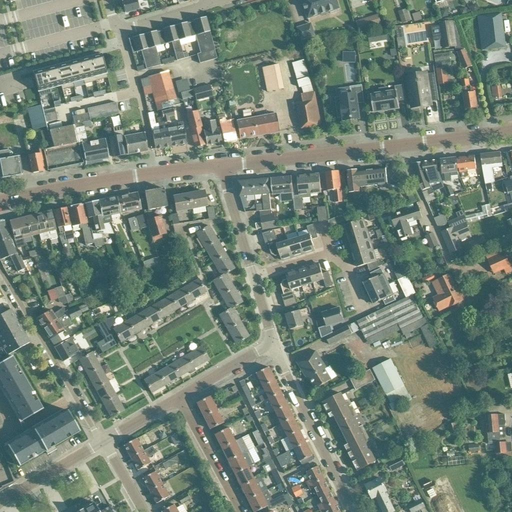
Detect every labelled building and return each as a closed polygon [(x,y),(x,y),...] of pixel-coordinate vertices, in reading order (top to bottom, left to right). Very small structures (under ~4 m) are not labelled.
[(136,0),(123,0),(123,1),(121,1),(124,13),(139,9),(136,0)] [(301,0),(308,19),(319,15),(318,12),(329,9),(331,14),(339,12),(337,6),(338,6),(336,0),(301,0)] [(405,26),(414,23),(411,11),(402,14),(405,26)] [(482,50),(511,46),(511,44),(508,12),(477,17),(482,50)] [(424,15),(416,16),(417,23),(425,22),(424,15)] [(206,18),(205,17),(193,21),(193,22),(187,24),(186,23),(187,23),(187,22),(174,26),(178,41),(179,40),(195,36),(200,53),(197,54),(197,55),(199,64),(217,59),(214,50),(215,50),(213,45),(209,32),(210,32),(209,31),(205,18),(206,18)] [(365,20),(356,22),(359,32),(368,29),(365,20)] [(455,46),(451,22),(439,24),(443,48),(455,46)] [(297,28),(301,40),(315,38),(311,24),(297,28)] [(178,41),(174,26),(162,29),(162,30),(163,30),(163,31),(160,32),(163,45),(171,43),(176,61),(184,59),(183,53),(179,40),(178,41)] [(155,47),(163,45),(160,32),(156,33),(156,32),(156,31),(144,34),(153,67),(160,65),(155,47)] [(386,31),(368,34),(369,43),(388,40),(386,31)] [(153,67),(144,34),(132,38),(133,39),(129,40),(129,39),(128,39),(132,54),(141,51),(146,69),(153,67)] [(471,66),(464,49),(457,53),(464,69),(471,66)] [(101,54),(89,57),(96,81),(107,78),(101,54)] [(347,54),(347,66),(360,66),(361,54),(347,54)] [(437,74),(438,84),(455,81),(453,66),(452,66),(451,64),(453,64),(453,63),(455,61),(455,60),(455,58),(455,56),(453,54),(452,54),(449,54),(434,56),(437,74)] [(86,58),(78,60),(83,79),(83,80),(84,84),(85,84),(96,81),(89,57),(86,58)] [(78,60),(67,63),(72,82),(73,82),(83,80),(83,79),(78,60)] [(295,102),(300,128),(320,124),(314,91),(313,92),(303,60),(292,63),(299,88),(301,87),(303,93),(301,93),(303,100),(295,102)] [(67,63),(56,66),(61,85),(60,86),(62,90),(73,87),(74,87),(73,82),(72,82),(67,63)] [(263,68),(268,92),(284,89),(279,65),(263,68)] [(56,66),(45,69),(50,88),(60,86),(61,85),(56,66)] [(45,69),(33,72),(39,96),(51,93),(50,88),(45,69)] [(175,99),(167,72),(167,71),(147,77),(157,111),(171,107),(175,99)] [(439,101),(435,73),(434,73),(425,75),(425,74),(425,75),(426,80),(419,81),(419,80),(416,81),(409,82),(409,83),(412,107),(415,106),(415,107),(427,105),(428,105),(427,102),(438,101),(439,101)] [(477,108),(475,92),(471,92),(469,79),(461,80),(466,109),(477,108)] [(193,89),(196,100),(202,98),(201,94),(211,91),(210,85),(193,89)] [(357,104),(364,103),(362,85),(350,87),(351,95),(341,96),(341,97),(342,104),(341,104),(341,106),(336,106),(338,118),(343,118),(343,119),(344,119),(344,121),(359,119),(357,104)] [(373,113),(399,109),(398,101),(405,100),(403,85),(395,87),(396,91),(388,92),(387,88),(379,89),(379,94),(371,95),(373,113)] [(180,93),(182,100),(194,96),(193,90),(180,93)] [(505,90),(496,91),(498,103),(507,102),(505,90)] [(116,102),(110,104),(113,115),(118,114),(116,102)] [(110,104),(104,105),(107,117),(113,115),(110,104)] [(41,105),(27,108),(32,130),(46,127),(45,123),(43,117),(42,111),(41,107),(41,105)] [(104,105),(98,106),(101,118),(107,117),(104,105)] [(98,106),(93,108),(95,119),(101,118),(98,106)] [(55,108),(43,111),(44,117),(56,114),(55,108)] [(93,108),(87,109),(88,113),(90,121),(95,119),(93,108)] [(161,112),(163,122),(164,123),(169,122),(168,117),(174,116),(173,110),(161,112)] [(434,112),(436,126),(447,124),(445,110),(434,112)] [(192,137),(195,147),(197,146),(198,148),(202,147),(202,145),(204,144),(200,127),(201,127),(197,111),(186,114),(192,137)] [(162,148),(157,124),(155,124),(152,112),(148,113),(151,132),(155,149),(154,149),(154,150),(162,148)] [(44,149),(42,150),(47,170),(49,170),(50,172),(81,166),(81,163),(82,163),(79,145),(75,128),(82,126),(82,123),(90,121),(88,113),(72,117),(74,125),(47,132),(49,140),(43,142),(44,143),(43,144),(44,149)] [(56,114),(44,117),(46,122),(57,120),(56,114)] [(217,116),(224,142),(236,139),(232,122),(226,123),(224,114),(217,116)] [(275,114),(236,121),(239,139),(279,132),(275,114)] [(164,123),(163,122),(160,123),(159,118),(156,118),(157,124),(162,148),(170,147),(167,129),(166,125),(164,125),(164,123)] [(206,145),(221,142),(218,128),(215,129),(213,120),(203,123),(205,131),(203,132),(206,145)] [(178,127),(167,129),(170,147),(186,144),(182,122),(177,123),(178,127)] [(114,137),(109,138),(113,157),(125,155),(122,136),(124,136),(122,126),(113,128),(114,137)] [(84,127),(75,128),(79,145),(81,144),(84,160),(85,160),(86,164),(94,163),(93,161),(108,158),(105,139),(87,143),(84,127)] [(42,142),(43,142),(49,140),(47,132),(46,130),(40,131),(42,142)] [(144,133),(124,137),(127,155),(148,151),(148,150),(147,150),(144,133)] [(31,173),(44,171),(41,160),(43,160),(40,147),(38,147),(39,153),(28,155),(31,173)] [(0,178),(22,175),(19,156),(10,158),(8,150),(0,151),(0,178)] [(481,165),(483,172),(488,171),(488,167),(502,166),(502,165),(500,153),(480,155),(481,165)] [(474,156),(457,158),(458,169),(459,168),(462,178),(468,177),(468,175),(467,170),(476,169),(474,156)] [(458,169),(457,158),(441,160),(442,173),(444,173),(445,181),(451,181),(451,176),(458,175),(459,178),(462,178),(459,168),(458,169)] [(422,162),(430,183),(442,181),(440,176),(437,171),(436,160),(422,162)] [(422,162),(413,163),(415,173),(423,193),(427,191),(429,195),(434,193),(430,183),(422,162)] [(375,169),(357,171),(358,182),(364,181),(365,187),(377,185),(387,184),(386,168),(375,169)] [(391,179),(396,183),(404,171),(400,168),(391,179)] [(357,169),(346,171),(349,193),(360,191),(359,191),(359,187),(365,187),(364,181),(358,182),(357,171),(357,169)] [(335,203),(336,202),(337,208),(343,208),(339,171),(325,173),(328,191),(334,190),(335,203)] [(483,172),(485,185),(502,180),(501,176),(490,179),(489,171),(488,171),(483,172)] [(319,174),(308,175),(310,198),(311,198),(310,194),(321,192),(319,174)] [(310,198),(308,175),(297,176),(299,196),(293,196),(293,201),(294,210),(303,209),(302,198),(310,198)] [(272,195),(281,194),(282,202),(293,201),(293,196),(293,193),(291,176),(271,178),(272,195)] [(262,195),(264,211),(271,210),(269,194),(268,179),(253,180),(255,195),(262,195)] [(253,180),(238,182),(240,196),(244,208),(248,208),(247,196),(255,195),(253,180)] [(445,188),(449,198),(450,197),(455,195),(451,186),(445,188)] [(144,192),(147,210),(166,207),(163,188),(144,192)] [(203,191),(189,194),(191,209),(206,206),(203,191)] [(137,193),(116,197),(120,213),(140,209),(137,193)] [(191,209),(189,194),(173,197),(176,212),(191,209)] [(456,195),(455,195),(450,197),(453,204),(458,201),(456,195)] [(120,213),(116,197),(98,201),(103,224),(109,222),(111,222),(110,215),(120,213)] [(367,202),(372,212),(377,210),(372,199),(367,202)] [(97,201),(85,204),(88,218),(93,217),(94,225),(96,232),(112,232),(109,223),(102,224),(97,201)] [(82,229),(85,241),(86,245),(94,243),(93,240),(92,234),(90,226),(87,226),(83,204),(67,207),(71,226),(79,225),(80,230),(82,229)] [(466,216),(468,223),(492,217),(489,204),(481,206),(483,213),(477,214),(476,213),(466,216)] [(418,206),(390,215),(394,227),(396,227),(400,240),(412,236),(408,223),(422,218),(418,206)] [(207,208),(208,219),(215,218),(213,207),(207,208)] [(317,208),(318,222),(328,221),(326,207),(317,208)] [(66,208),(53,210),(60,233),(58,234),(60,243),(64,249),(67,257),(68,256),(70,256),(68,247),(66,240),(74,238),(72,230),(71,230),(66,208)] [(272,217),(271,210),(264,211),(260,211),(264,230),(275,228),(273,217),(272,217)] [(51,211),(42,213),(49,239),(49,240),(58,238),(55,229),(56,229),(51,211)] [(434,218),(438,227),(448,224),(443,212),(438,214),(439,216),(434,218)] [(49,239),(42,213),(36,215),(36,214),(34,214),(39,234),(41,241),(49,239)] [(39,234),(34,214),(32,215),(32,216),(26,217),(30,236),(39,234)] [(145,214),(137,217),(141,229),(148,227),(145,215),(145,214)] [(148,215),(145,215),(148,227),(150,230),(154,244),(163,241),(161,235),(166,233),(160,215),(149,219),(148,215)] [(464,216),(455,220),(457,226),(467,222),(464,216)] [(30,236),(26,217),(20,219),(19,218),(17,218),(22,238),(23,238),(30,236)] [(23,238),(22,238),(17,218),(15,219),(15,220),(9,222),(14,240),(17,248),(24,246),(23,238)] [(17,272),(25,268),(21,259),(20,256),(18,257),(4,220),(0,221),(0,259),(10,256),(17,272)] [(344,225),(348,236),(366,230),(362,220),(344,225)] [(311,240),(318,238),(313,224),(306,226),(309,234),(298,237),(303,253),(315,250),(311,240)] [(457,239),(470,234),(466,224),(453,229),(452,228),(442,232),(451,253),(461,249),(457,239)] [(196,233),(204,248),(217,240),(208,226),(196,233)] [(264,239),(276,236),(274,230),(262,233),(264,239)] [(369,241),(366,230),(348,236),(351,245),(350,245),(351,246),(369,241)] [(425,236),(431,248),(438,245),(433,233),(425,236)] [(276,236),(264,239),(266,245),(268,245),(271,254),(275,256),(280,255),(281,260),(292,257),(288,241),(277,244),(276,242),(277,242),(276,236)] [(303,253),(298,237),(288,241),(292,257),(303,253)] [(483,237),(464,245),(468,255),(487,247),(483,237)] [(103,240),(102,238),(93,240),(94,243),(95,247),(104,245),(103,240)] [(225,254),(217,240),(204,248),(213,262),(225,254)] [(372,251),(369,241),(351,246),(351,247),(354,256),(372,251)] [(372,251),(354,256),(356,262),(357,267),(358,267),(367,264),(369,271),(382,265),(377,249),(372,251)] [(488,260),(492,271),(502,266),(503,268),(510,266),(504,253),(488,260)] [(234,268),(225,254),(213,262),(221,276),(225,273),(234,268)] [(393,281),(405,275),(398,261),(386,268),(393,281)] [(319,264),(308,267),(313,283),(323,280),(326,288),(333,286),(328,272),(322,274),(319,264)] [(313,283),(308,267),(297,271),(302,286),(313,283)] [(369,294),(388,284),(381,268),(370,273),(373,279),(364,283),(369,294)] [(66,280),(62,269),(56,271),(60,282),(66,280)] [(283,301),(295,297),(293,291),(292,292),(291,290),(302,286),(297,271),(286,274),(287,279),(283,281),(281,285),(284,294),(281,295),(283,301)] [(234,288),(225,273),(221,276),(212,281),(221,296),(234,288)] [(73,274),(67,276),(70,284),(75,282),(73,274)] [(449,274),(432,282),(439,295),(432,298),(439,311),(447,307),(448,308),(464,300),(459,288),(456,289),(449,274)] [(398,280),(406,298),(412,295),(415,293),(410,283),(407,276),(405,276),(398,280)] [(198,279),(184,287),(191,300),(206,292),(198,279)] [(396,300),(388,284),(369,294),(373,304),(383,300),(385,305),(396,300)] [(178,309),(191,300),(184,287),(170,296),(178,309)] [(242,302),(234,288),(221,296),(229,309),(229,310),(232,308),(242,302)] [(357,321),(369,345),(400,330),(403,336),(428,324),(425,318),(423,318),(412,295),(378,311),(357,321)] [(163,317),(178,309),(170,296),(156,304),(163,317)] [(295,297),(283,301),(285,307),(297,303),(295,297)] [(149,325),(163,317),(156,304),(142,312),(149,325)] [(51,310),(36,318),(42,328),(62,317),(65,315),(68,313),(70,319),(81,314),(78,307),(69,311),(67,311),(65,312),(63,308),(53,314),(51,310)] [(240,322),(232,308),(229,310),(229,309),(219,315),(227,329),(240,322)] [(322,313),(326,326),(320,328),(318,328),(322,338),(325,337),(333,333),(330,325),(344,321),(340,308),(322,313)] [(0,314),(0,343),(5,352),(7,355),(29,343),(10,309),(0,314)] [(299,311),(286,314),(290,329),(304,325),(301,318),(299,311)] [(135,334),(149,325),(142,312),(127,321),(135,334)] [(62,317),(42,328),(49,338),(52,344),(53,345),(69,337),(68,335),(71,334),(68,328),(73,325),(70,319),(68,313),(65,315),(62,317)] [(121,342),(135,334),(127,321),(113,329),(121,342)] [(248,336),(240,322),(227,329),(236,344),(248,336)] [(325,337),(329,344),(360,329),(356,322),(348,326),(333,333),(325,337)] [(428,325),(421,328),(430,348),(437,345),(428,325)] [(63,361),(79,352),(72,340),(74,339),(72,336),(54,347),(63,361)] [(102,351),(115,343),(112,336),(98,344),(102,351)] [(186,356),(194,368),(208,360),(201,347),(200,347),(201,348),(193,352),(192,352),(186,356)] [(315,351),(297,363),(304,374),(306,373),(316,389),(330,380),(332,378),(320,358),(315,351)] [(79,360),(87,374),(100,367),(92,352),(79,360)] [(0,362),(0,384),(22,421),(43,409),(12,356),(0,362)] [(178,360),(172,364),(180,377),(189,371),(190,374),(195,371),(194,368),(186,356),(178,361),(178,360)] [(389,404),(392,409),(412,399),(409,394),(408,395),(390,359),(373,368),(391,403),(389,404)] [(180,377),(172,364),(164,369),(164,368),(158,372),(166,385),(180,377)] [(108,381),(100,367),(87,374),(95,389),(108,381)] [(257,373),(263,386),(275,380),(269,367),(257,373)] [(350,379),(355,389),(375,379),(370,369),(350,379)] [(166,385),(158,372),(150,377),(144,380),(151,393),(166,385)] [(266,393),(259,397),(262,402),(269,399),(281,392),(275,380),(263,386),(266,393)] [(116,396),(108,381),(95,389),(103,403),(116,396)] [(287,405),(281,392),(269,399),(275,411),(287,405)] [(334,415),(335,418),(349,444),(345,446),(353,460),(369,452),(365,443),(368,441),(361,427),(364,425),(359,415),(356,416),(349,402),(346,404),(340,393),(323,402),(330,417),(334,415)] [(124,410),(116,396),(103,403),(111,417),(124,410)] [(198,403),(204,416),(217,409),(211,396),(198,403)] [(294,418),(287,405),(275,411),(281,424),(294,418)] [(224,423),(217,409),(204,416),(211,429),(224,423)] [(7,445),(19,466),(45,451),(47,454),(56,449),(54,446),(79,432),(67,410),(7,445)] [(505,453),(505,443),(500,443),(498,426),(505,425),(505,414),(488,416),(489,416),(487,417),(486,416),(488,444),(494,443),(495,453),(505,453)] [(300,430),(294,418),(281,424),(287,436),(300,430)] [(216,435),(222,448),(235,441),(229,428),(216,435)] [(306,443),(300,430),(287,436),(293,449),(306,443)] [(177,435),(171,438),(175,445),(181,442),(177,435)] [(256,443),(263,440),(261,435),(254,437),(256,443)] [(229,461),(248,451),(241,438),(235,441),(222,448),(229,461)] [(131,458),(144,451),(137,439),(125,446),(131,458)] [(290,460),(297,456),(300,462),(302,465),(314,459),(306,443),(293,449),(280,455),(276,457),(281,467),(292,462),(290,460)] [(144,451),(131,458),(139,470),(151,463),(148,457),(156,453),(152,446),(144,451)] [(270,456),(266,447),(260,450),(264,459),(270,456)] [(255,464),(248,451),(229,461),(235,474),(248,467),(255,464)] [(358,470),(375,462),(369,452),(353,460),(358,470)] [(166,469),(180,461),(177,456),(163,464),(166,469)] [(404,465),(400,457),(388,463),(391,470),(404,465)] [(306,481),(308,486),(323,478),(318,466),(306,472),(310,479),(306,481)] [(255,480),(248,467),(235,474),(242,487),(255,480)] [(143,479),(150,491),(163,484),(156,471),(143,479)] [(329,490),(323,478),(308,486),(310,490),(314,488),(318,495),(329,490)] [(382,511),(392,511),(394,511),(387,497),(388,497),(386,492),(387,492),(380,478),(365,485),(372,499),(376,497),(382,511)] [(261,493),(255,480),(242,487),(248,500),(261,493)] [(157,503),(170,496),(163,484),(150,491),(157,503)] [(335,502),(329,490),(318,495),(322,503),(317,505),(320,510),(335,502)] [(211,499),(207,493),(201,497),(205,503),(211,499)] [(256,511),(268,506),(261,493),(248,500),(254,511),(256,511)] [(181,502),(190,498),(189,494),(179,498),(181,502)] [(422,501),(409,507),(411,511),(414,511),(425,507),(422,501)] [(88,502),(82,506),(85,511),(112,511),(109,506),(98,511),(93,503),(90,505),(88,502)] [(340,511),(335,502),(320,510),(320,511),(325,511),(326,511),(340,511)]
